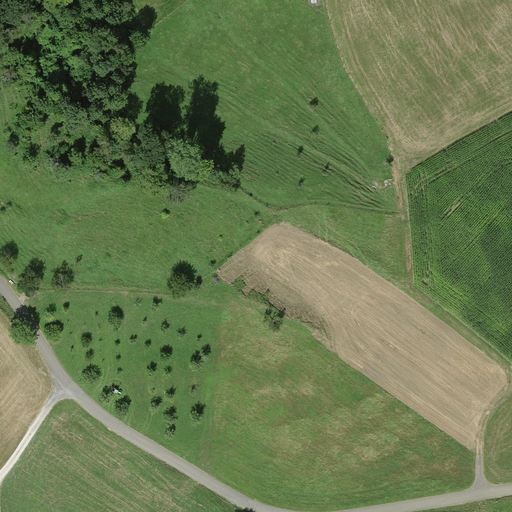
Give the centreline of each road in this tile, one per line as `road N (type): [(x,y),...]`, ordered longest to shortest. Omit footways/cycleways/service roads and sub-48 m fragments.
road 1 (unclassified): [(0,288),(68,386),(100,416),(270,511)]
road 2 (track): [(398,180),(402,271),(413,293),(510,377),(484,416),(476,457)]
road 3 (unclassified): [(373,511),(511,489)]
